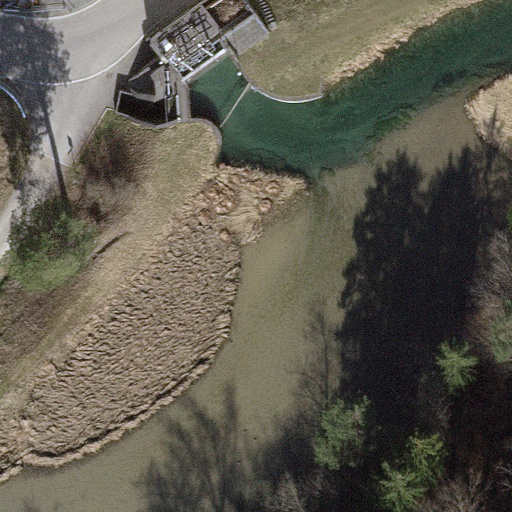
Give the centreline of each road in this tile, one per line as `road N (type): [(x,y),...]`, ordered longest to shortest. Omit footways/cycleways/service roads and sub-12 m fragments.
road 1 (track): [(0,246),(60,136),(73,87),(71,45)]
road 2 (residential): [(142,0),(71,45),(0,41)]
